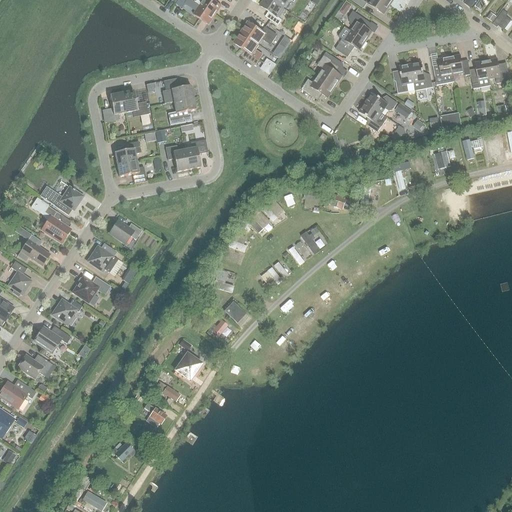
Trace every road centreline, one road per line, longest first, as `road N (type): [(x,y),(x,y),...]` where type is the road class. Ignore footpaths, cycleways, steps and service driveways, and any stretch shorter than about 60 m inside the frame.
road 1 (track): [(120,511),(235,343),(331,254),(418,194),(511,165)]
road 2 (residential): [(212,46),(325,122),(383,49)]
road 3 (residential): [(111,196),(94,92),(198,68)]
road 4 (residential): [(111,196),(216,170),(198,68)]
road 5 (residential): [(0,362),(111,196)]
